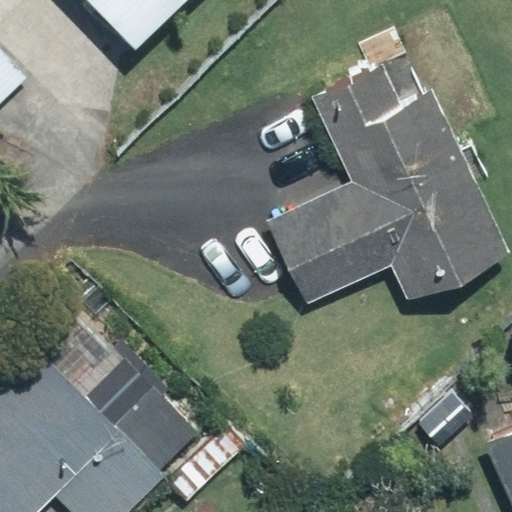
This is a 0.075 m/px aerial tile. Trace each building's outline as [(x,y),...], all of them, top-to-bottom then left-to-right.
[(120,0),(139,18),(156,0),(120,0)] [(0,34),(0,90),(28,62),(0,34)] [(383,63),(312,98),(352,180),(267,221),(307,305),(392,264),(408,297),(511,247),(434,86),(401,101),(383,63)] [(40,329),(0,367),(0,511),(31,511),(61,483),(88,511),(121,511),(171,464),(40,329)] [(511,417),(492,427),(511,469),(511,417)]
